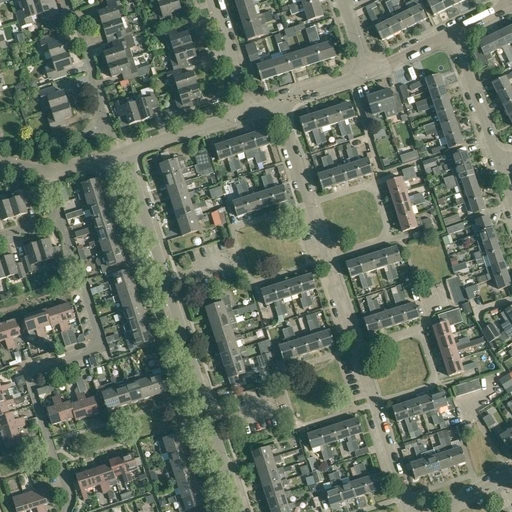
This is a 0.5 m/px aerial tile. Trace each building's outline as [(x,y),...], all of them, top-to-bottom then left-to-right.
[(16,13),(20,27),(32,23),(30,18),(38,15),(32,0),(29,0),(20,3),(22,11),(16,13)] [(32,0),(38,15),(45,13),(47,19),(58,15),(54,1),(47,3),(46,0),(32,0)] [(98,12),(102,25),(121,19),(117,6),(120,5),(118,0),(114,0),(106,3),(108,9),(98,12)] [(158,16),(161,23),(173,19),(171,13),(181,9),(178,0),(167,0),(158,3),(162,15),(158,16)] [(235,0),(239,10),(254,5),(252,0),(235,0)] [(397,17),(404,30),(415,25),(408,11),(402,15),(400,10),(395,0),(392,0),(390,1),(395,12),(397,17)] [(431,0),(427,2),(433,16),(445,10),(439,0),(431,0)] [(439,0),(445,10),(456,5),(453,0),(439,0)] [(319,1),(304,6),(306,11),(309,21),(324,16),(319,1)] [(385,3),(391,15),(395,12),(390,1),(385,3)] [(365,8),(373,24),(378,21),(372,9),(377,7),(375,3),(365,8)] [(254,5),(239,10),(244,25),(259,21),(257,16),(254,5)] [(408,11),(415,25),(426,19),(420,6),(415,8),(408,11)] [(124,17),(121,19),(102,25),(106,37),(116,34),(118,40),(132,36),(133,36),(129,25),(127,26),(124,17)] [(244,25),(248,41),(263,36),(261,26),(265,25),(264,24),(273,21),(271,17),(263,19),(259,21),(244,25)] [(397,17),(386,22),(393,36),(404,30),(397,17)] [(393,36),(386,22),(380,25),(375,27),(375,28),(382,41),(393,36)] [(305,29),(307,35),(312,34),(317,32),(315,27),(305,29)] [(511,28),(511,27),(500,32),(507,46),(509,44),(511,43),(511,28)] [(169,38),(173,51),(192,44),(188,32),(178,35),(175,29),(164,32),(166,39),(169,38)] [(489,37),(496,51),(504,47),(506,51),(504,52),(509,63),(511,62),(511,57),(509,50),(507,46),(500,32),(489,37)] [(104,53),(108,65),(132,57),(130,49),(135,47),(132,36),(118,40),(112,42),(114,49),(104,53)] [(50,52),(52,58),(68,53),(64,41),(56,44),(54,37),(50,38),(45,40),(40,41),(44,54),(50,52)] [(488,65),(491,72),(497,69),(492,59),(490,54),(496,51),(489,37),(478,42),(480,48),(472,52),(481,69),(488,65)] [(145,39),(137,40),(137,48),(146,47),(145,39)] [(321,45),(316,47),(319,55),(321,62),(336,57),(331,42),(321,45)] [(246,46),(247,52),(257,48),(255,43),(246,46)] [(169,60),(173,72),(180,70),(180,69),(188,67),(186,60),(196,57),(192,44),(173,51),(176,58),(169,60)] [(319,55),(316,47),(301,52),(306,67),(321,62),(319,55)] [(259,54),(257,48),(247,52),(249,57),(259,54)] [(287,57),(292,72),(306,67),(301,52),(289,56),(287,57)] [(50,73),(52,79),(67,75),(64,68),(72,65),(68,53),(52,58),(56,71),(50,73)] [(255,61),(256,64),(261,62),(259,54),(249,57),(251,62),(255,61)] [(132,57),(108,65),(112,78),(122,74),(124,81),(138,76),(135,65),(132,57)] [(272,61),(277,76),(292,72),(287,57),(281,59),(272,61)] [(257,66),(262,81),(277,76),(272,61),(257,66)] [(175,83),(178,91),(197,85),(193,72),(182,76),(180,69),(180,70),(173,72),(166,74),(169,84),(175,83)] [(439,74),(425,79),(427,84),(429,91),(443,86),(439,74)] [(505,76),(492,83),(498,94),(511,88),(508,81),(505,76)] [(37,88),(35,81),(28,83),(30,90),(37,88)] [(420,81),(409,86),(412,92),(423,86),(420,81)] [(398,87),(403,99),(409,97),(404,84),(398,87)] [(15,88),(17,95),(27,92),(24,85),(15,88)] [(175,101),(179,112),(193,107),(190,101),(201,97),(197,85),(178,91),(181,99),(175,101)] [(427,99),(415,104),(417,108),(428,104),(433,103),(447,98),(443,86),(429,91),(431,98),(427,99)] [(49,104),(51,110),(68,104),(64,92),(56,94),(54,88),(40,93),(44,105),(49,104)] [(498,94),(503,105),(511,100),(511,89),(511,88),(498,94)] [(378,92),(384,112),(396,109),(397,114),(403,112),(399,98),(393,100),(390,91),(387,92),(386,89),(378,92)] [(365,109),(369,123),(375,121),(374,116),(384,112),(378,92),(370,95),(371,97),(367,98),(370,108),(365,109)] [(135,102),(142,122),(154,118),(151,107),(157,105),(153,93),(147,95),(148,98),(135,102)] [(126,115),(129,126),(142,122),(135,102),(134,97),(114,103),(119,117),(126,115)] [(447,98),(433,103),(435,108),(437,114),(451,109),(447,98)] [(511,100),(503,105),(509,116),(511,114),(511,100)] [(355,118),(351,103),(338,107),(342,122),(347,120),(355,118)] [(50,124),(52,131),(66,126),(64,119),(72,117),(68,104),(51,110),(55,122),(50,124)] [(428,104),(417,108),(419,113),(430,109),(428,104)] [(342,122),(338,107),(325,111),(330,126),(340,122),(342,122)] [(160,112),(163,120),(172,116),(170,109),(160,112)] [(451,109),(437,114),(440,123),(441,126),(455,121),(451,109)] [(330,126),(325,111),(312,115),(317,130),(320,129),(330,126)] [(317,130),(312,115),(300,119),(304,134),(314,131),(317,130)] [(443,131),(445,137),(459,132),(455,121),(441,126),(437,127),(425,132),(426,136),(438,133),(443,131)] [(435,122),(423,127),(425,132),(437,127),(435,122)] [(347,136),(344,126),(339,128),(342,137),(347,136)] [(266,130),(254,134),(258,149),(270,145),(266,130)] [(459,132),(445,137),(448,144),(450,149),(464,144),(459,132)] [(254,134),(241,138),(245,153),(252,151),(253,155),(254,155),(257,165),(262,163),(260,154),(258,149),(254,134)] [(232,157),(235,156),(245,153),(241,138),(228,142),(232,157)] [(352,149),(355,158),(359,157),(356,147),(363,145),(361,138),(349,142),(352,149)] [(232,157),(228,142),(215,147),(220,161),(229,158),(232,157)] [(443,146),(431,150),(433,156),(445,151),(443,146)] [(400,156),(402,164),(419,158),(416,151),(400,156)] [(445,172),(451,170),(456,168),(456,169),(470,164),(466,152),(453,157),(455,162),(443,166),(445,172)] [(194,157),(197,166),(209,162),(207,153),(194,157)] [(422,162),(427,178),(433,176),(431,172),(430,168),(437,166),(434,158),(422,162)] [(160,165),(163,177),(182,171),(181,170),(178,159),(160,165)] [(356,163),(361,178),(373,174),(368,159),(358,162),(356,163)] [(197,166),(199,172),(211,168),(209,162),(197,166)] [(237,171),(234,162),(228,164),(231,172),(237,171)] [(343,167),(348,182),(361,178),(356,163),(353,164),(343,167)] [(443,179),(445,185),(474,175),(470,164),(456,169),(456,168),(451,170),(453,176),(443,179)] [(330,171),(335,186),(348,182),(343,167),(333,170),(330,171)] [(387,182),(391,195),(406,190),(403,182),(417,178),(419,177),(416,167),(413,167),(401,170),(403,177),(401,177),(402,178),(387,182)] [(185,183),(185,182),(183,175),(189,173),(187,169),(187,168),(181,170),(182,171),(163,177),(167,189),(185,183)] [(330,171),(328,172),(317,175),(322,190),(335,186),(330,171)] [(271,191),(276,205),(288,201),(284,187),(275,189),(271,175),(266,176),(269,186),(271,191)] [(474,175),(445,185),(447,190),(458,187),(460,192),(465,190),(465,191),(478,186),(474,175)] [(86,197),(103,191),(99,179),(82,184),(84,193),(78,195),(80,200),(86,198),(86,197)] [(191,180),(185,182),(185,183),(167,189),(171,200),(189,195),(188,194),(188,193),(189,193),(187,187),(192,185),(191,181),(191,180)] [(241,184),(244,194),(249,192),(245,183),(244,180),(240,181),(241,184)] [(457,206),(464,204),(482,197),(478,186),(465,191),(465,190),(459,192),(461,198),(455,200),(457,206)] [(211,190),(214,199),(223,196),(220,188),(211,190)] [(21,197),(9,201),(15,217),(27,213),(24,206),(31,203),(26,189),(19,191),(21,197)] [(395,207),(410,203),(409,200),(406,190),(391,195),(395,207)] [(89,208),(107,203),(103,191),(86,197),(86,198),(88,204),(82,206),(84,212),(90,210),(89,208)] [(258,195),(263,209),(276,205),(271,191),(265,192),(258,195)] [(192,205),(190,199),(196,197),(196,196),(194,192),(188,194),(189,195),(171,200),(175,212),(192,206),(192,205)] [(60,197),(61,200),(62,203),(63,203),(69,201),(67,195),(60,197)] [(245,199),(250,213),(263,209),(258,195),(250,197),(245,199)] [(0,197),(0,214),(2,221),(15,217),(9,201),(2,203),(0,198),(0,197)] [(464,204),(468,215),(473,213),(473,214),(486,209),(482,197),(464,204)] [(245,199),(244,199),(233,203),(237,217),(250,213),(245,199)] [(175,212),(178,224),(196,218),(196,216),(194,210),(200,209),(200,208),(206,206),(205,201),(198,203),(193,205),(192,205),(192,206),(175,212)] [(93,220),(111,215),(107,203),(89,208),(90,210),(92,216),(86,218),(88,224),(94,222),(93,220)] [(395,207),(399,220),(413,215),(410,205),(410,203),(395,207)] [(66,215),(68,221),(83,215),(81,210),(66,215)] [(223,212),(218,214),(218,212),(211,214),(216,227),(227,223),(223,212)] [(443,220),(445,226),(461,221),(459,214),(443,220)] [(97,232),(114,226),(111,215),(93,220),(94,222),(96,228),(90,230),(88,230),(88,229),(75,233),(76,239),(91,234),(92,235),(97,233),(97,232)] [(178,224),(182,236),(201,230),(198,222),(204,220),(202,215),(196,217),(196,216),(196,218),(178,224)] [(399,220),(403,232),(417,228),(418,232),(412,234),(414,239),(434,233),(430,218),(421,221),(420,218),(415,220),(413,215),(399,220)] [(474,235),(492,229),(488,217),(476,221),(477,224),(471,225),(473,230),(472,230),(474,235)] [(446,229),(448,235),(464,230),(462,223),(446,229)] [(101,243),(118,238),(114,226),(97,232),(97,233),(100,240),(94,242),(95,245),(95,246),(101,245),(101,243)] [(478,246),(496,239),(492,229),(474,235),(461,239),(463,244),(470,242),(470,243),(476,240),(478,246)] [(105,255),(122,250),(118,238),(101,243),(101,245),(103,251),(97,253),(99,258),(105,257),(105,255)] [(37,243),(43,262),(49,260),(51,266),(58,264),(59,269),(64,268),(62,262),(64,261),(59,247),(52,249),(49,239),(37,243)] [(475,259),(500,251),(496,239),(478,246),(480,251),(473,254),(475,259)] [(20,259),(22,262),(26,274),(38,270),(36,264),(43,262),(37,243),(24,247),(27,257),(20,259)] [(397,247),(384,251),(389,266),(391,266),(402,262),(397,247)] [(100,266),(103,274),(126,266),(125,262),(126,261),(122,250),(105,255),(105,257),(99,258),(96,260),(96,261),(97,266),(99,266),(100,266)] [(384,251),(372,255),(376,270),(386,267),(389,266),(384,251)] [(491,266),(504,262),(500,251),(475,259),(478,265),(484,263),(486,268),(491,266)] [(359,259),(364,274),(366,274),(376,270),(372,255),(359,259)] [(0,259),(0,260),(6,278),(12,276),(14,282),(27,278),(26,274),(22,262),(15,265),(13,256),(0,259)] [(364,274),(359,259),(346,263),(351,278),(361,275),(364,274)] [(479,284),(495,278),(508,274),(504,262),(491,266),(493,272),(477,278),(479,284)] [(111,291),(117,289),(117,287),(135,282),(131,270),(113,275),(115,284),(109,286),(111,291)] [(495,278),(499,290),(511,285),(508,274),(495,278)] [(312,275),(300,278),(304,293),(306,293),(317,289),(312,275)] [(460,276),(448,280),(450,285),(461,281),(460,276)] [(300,278),(287,283),(292,297),(300,295),(304,293),(300,278)] [(463,287),(461,281),(450,285),(452,290),(463,287)] [(117,289),(119,296),(113,298),(114,301),(114,303),(121,301),(120,299),(138,294),(135,282),(117,287),(117,289)] [(287,283),(274,287),(279,302),(281,301),(292,297),(287,283)] [(469,300),(469,301),(475,298),(473,293),(478,291),(476,285),(465,289),(466,291),(468,297),(469,300)] [(397,293),(407,323),(420,319),(415,304),(407,306),(402,292),(400,286),(395,287),(397,293)] [(279,302),(274,287),(261,291),(266,306),(273,303),(279,302)] [(465,292),(463,287),(452,290),(454,295),(465,292)] [(465,292),(454,295),(455,301),(467,297),(465,292)] [(389,312),(394,327),(407,323),(397,293),(392,295),(397,309),(389,312)] [(124,311),(142,305),(138,294),(120,299),(121,301),(123,308),(117,310),(118,314),(124,313),(124,311)] [(206,309),(209,320),(227,314),(227,313),(232,311),(230,305),(231,305),(230,300),(229,300),(228,295),(220,297),(222,303),(206,309)] [(364,320),(369,335),(381,331),(376,316),(375,311),(372,302),(371,298),(370,298),(370,296),(365,298),(367,303),(372,317),(364,320)] [(467,297),(455,301),(457,306),(469,302),(467,297)] [(372,302),(375,311),(380,310),(377,300),(372,302)] [(58,307),(71,345),(77,343),(73,329),(70,330),(68,322),(75,319),(70,304),(58,307)] [(461,306),(464,315),(471,313),(468,304),(461,306)] [(128,323),(145,317),(142,305),(124,311),(124,313),(118,314),(120,321),(122,326),(123,325),(128,324),(128,323)] [(505,333),(511,328),(511,305),(503,311),(500,314),(505,323),(500,326),(505,333)] [(61,333),(65,347),(71,345),(58,307),(47,311),(51,326),(51,327),(59,324),(62,332),(61,333)] [(458,309),(448,312),(451,321),(452,321),(454,325),(463,322),(458,309)] [(47,311),(47,310),(35,314),(43,338),(47,337),(44,328),(51,326),(47,311)] [(227,314),(209,320),(213,332),(231,326),(231,325),(231,324),(237,323),(235,316),(238,315),(236,310),(233,311),(232,311),(227,313),(227,314)] [(381,331),(394,327),(389,312),(379,315),(376,316),(381,331)] [(316,313),(310,315),(312,320),(313,320),(316,330),(321,329),(316,313)] [(43,338),(35,314),(24,317),(29,333),(36,331),(39,339),(39,340),(41,345),(44,344),(43,338)] [(149,329),(145,317),(128,323),(128,324),(123,325),(126,333),(124,333),(126,338),(131,336),(131,334),(149,329)] [(16,320),(4,324),(12,348),(16,347),(13,338),(21,336),(16,320)] [(305,339),(310,354),(322,350),(318,335),(316,330),(313,320),(312,320),(307,322),(312,337),(305,339)] [(433,327),(437,340),(452,335),(449,327),(447,322),(440,324),(433,327)] [(213,332),(217,344),(235,338),(234,337),(235,337),(234,336),(232,330),(238,328),(237,323),(231,324),(231,325),(231,326),(213,332)] [(492,323),(481,331),(489,343),(492,341),(501,335),(492,323)] [(4,324),(0,325),(0,342),(5,341),(8,350),(12,348),(4,324)] [(279,347),(284,362),(297,358),(292,343),(291,338),(288,329),(288,328),(285,329),(282,330),(286,345),(279,347)] [(153,341),(149,329),(131,334),(131,336),(126,338),(129,350),(137,347),(137,346),(153,341)] [(318,335),(322,350),(335,346),(330,331),(322,334),(318,335)] [(105,338),(108,344),(119,340),(117,334),(105,338)] [(217,344),(221,356),(239,350),(238,349),(238,348),(236,342),(242,340),(240,334),(234,336),(235,337),(234,337),(235,338),(217,344)] [(441,352),(455,347),(454,344),(452,335),(437,340),(441,352)] [(292,343),(297,358),(310,354),(305,339),(294,342),(292,343)] [(239,350),(221,356),(225,367),(242,362),(242,360),(240,353),(246,352),(244,346),(238,348),(238,349),(239,350)] [(455,347),(441,352),(445,364),(459,360),(457,352),(461,351),(460,346),(455,347)] [(142,352),(145,360),(157,356),(154,348),(142,352)] [(274,364),(270,352),(263,355),(267,367),(274,364)] [(242,362),(225,367),(229,379),(253,371),(250,363),(248,358),(242,360),(242,362)] [(459,360),(445,364),(449,377),(463,372),(459,360)] [(474,377),(482,375),(480,369),(473,371),(474,377)] [(150,378),(155,396),(167,392),(162,375),(153,377),(151,370),(146,372),(148,379),(150,378)] [(108,411),(120,407),(115,389),(113,390),(111,383),(101,386),(97,374),(91,376),(98,396),(103,394),(108,411)] [(138,382),(143,400),(155,396),(150,378),(148,379),(142,381),(140,374),(134,376),(136,382),(138,382)] [(511,378),(509,374),(499,380),(505,390),(511,385),(511,378)] [(25,383),(23,375),(15,378),(18,385),(25,383)] [(79,392),(87,417),(99,414),(94,397),(86,400),(84,392),(86,391),(82,377),(75,379),(79,392)] [(115,389),(120,407),(132,403),(126,385),(124,386),(123,382),(117,384),(115,377),(110,379),(112,383),(111,383),(113,390),(115,389)] [(126,385),(132,403),(143,400),(138,382),(136,382),(130,384),(128,378),(122,380),(123,382),(124,386),(126,385)] [(472,381),(476,391),(481,389),(478,379),(472,381)] [(476,391),(472,381),(467,382),(471,392),(476,391)] [(467,382),(462,384),(466,394),(471,392),(467,382)] [(0,391),(7,389),(8,390),(11,388),(16,386),(15,383),(1,387),(0,384),(0,391)] [(462,384),(457,386),(461,396),(466,394),(462,384)] [(461,396),(457,386),(452,387),(455,397),(461,396)] [(0,391),(0,404),(20,398),(19,394),(10,397),(8,390),(7,389),(0,391)] [(443,391),(431,395),(435,410),(437,415),(440,424),(438,424),(440,430),(450,427),(448,420),(444,422),(439,409),(447,406),(448,411),(454,409),(450,398),(446,399),(443,391)] [(75,418),(76,421),(87,417),(79,392),(76,394),(79,402),(71,405),(75,418)] [(56,397),(64,422),(75,418),(71,405),(70,402),(62,404),(59,395),(56,397)] [(418,399),(423,414),(432,411),(435,410),(431,395),(418,399)] [(0,416),(9,414),(7,406),(15,404),(17,405),(23,403),(25,401),(23,397),(20,398),(0,404),(0,416)] [(64,422),(56,397),(52,398),(54,407),(47,409),(52,425),(64,422)] [(405,403),(414,432),(419,431),(416,421),(419,420),(417,416),(423,414),(418,399),(405,403)] [(410,433),(412,439),(416,438),(414,432),(405,403),(393,407),(397,422),(404,420),(409,434),(410,433)] [(0,416),(0,429),(24,422),(23,418),(14,420),(12,413),(9,414),(0,416)] [(482,419),(488,428),(495,424),(490,414),(482,419)] [(358,420),(345,424),(350,438),(352,437),(363,434),(358,420)] [(0,429),(6,448),(22,443),(17,428),(26,425),(24,422),(0,429)] [(345,424),(333,428),(337,442),(347,439),(350,438),(345,424)] [(461,428),(463,434),(475,431),(473,424),(461,428)] [(460,426),(453,428),(457,441),(458,443),(464,440),(460,426)] [(320,432),(325,446),(327,445),(330,445),(337,442),(333,428),(320,432)] [(500,437),(508,449),(511,446),(511,432),(511,430),(500,437)] [(325,446),(320,432),(307,436),(312,450),(322,447),(325,446)] [(442,433),(453,467),(466,462),(461,448),(460,448),(458,443),(457,441),(451,444),(447,432),(442,433)] [(436,456),(441,470),(453,467),(442,433),(437,435),(443,454),(436,456)] [(167,452),(184,446),(180,434),(162,440),(165,448),(159,450),(161,455),(164,454),(167,453),(167,452)] [(428,474),(419,445),(418,446),(416,440),(403,444),(405,450),(413,447),(418,462),(410,464),(415,479),(428,474)] [(359,450),(356,441),(351,442),(354,451),(356,457),(369,453),(367,447),(359,450)] [(274,460),(273,457),(271,451),(278,449),(276,444),(269,447),(269,448),(252,453),(256,465),(274,460)] [(423,444),(419,445),(428,474),(441,470),(436,456),(428,458),(423,444)] [(170,464),(188,458),(184,446),(167,452),(167,453),(164,454),(167,460),(163,461),(165,467),(171,465),(170,464)] [(133,453),(121,457),(129,482),(133,481),(130,472),(138,470),(133,453)] [(279,455),(273,457),(274,460),(256,465),(260,477),(278,471),(277,469),(275,463),(281,461),(280,458),(279,455)] [(110,461),(111,464),(115,477),(122,475),(125,483),(124,484),(126,489),(130,488),(129,482),(121,457),(110,461)] [(174,475),(192,470),(188,458),(170,464),(171,465),(170,465),(172,471),(167,473),(168,478),(175,477),(174,475)] [(308,460),(312,473),(318,471),(314,458),(308,460)] [(111,464),(99,468),(107,493),(109,500),(113,499),(114,497),(113,492),(111,492),(110,487),(116,485),(115,481),(116,480),(115,477),(111,464)] [(362,474),(358,465),(353,466),(356,476),(362,474)] [(278,471),(260,477),(264,489),(281,483),(281,481),(279,475),(285,473),(283,469),(283,467),(277,469),(278,471)] [(99,468),(88,472),(93,488),(101,485),(103,494),(107,493),(99,468)] [(149,472),(152,483),(158,481),(155,470),(149,472)] [(178,487),(196,481),(192,470),(174,475),(175,477),(174,477),(176,483),(170,485),(172,490),(178,488),(178,487)] [(312,473),(316,484),(322,482),(318,471),(312,473)] [(76,475),(85,500),(89,499),(86,490),(93,488),(88,472),(76,475)] [(333,473),(343,502),(355,498),(351,484),(343,486),(341,480),(341,481),(338,472),(333,473)] [(325,492),(330,506),(343,502),(333,473),(328,475),(333,489),(325,492)] [(363,480),(368,494),(381,490),(376,475),(363,480)] [(264,489),(267,500),(285,494),(285,493),(283,486),(288,484),(288,483),(286,479),(281,481),(281,483),(264,489)] [(351,484),(355,498),(368,494),(363,480),(351,484)] [(172,503),(182,500),(182,499),(199,493),(196,481),(178,487),(178,488),(180,495),(174,497),(170,498),(172,503)] [(48,487),(36,491),(42,511),(47,511),(45,506),(53,503),(48,487)] [(24,495),(29,511),(37,508),(38,511),(42,511),(36,491),(24,495)] [(285,494),(267,500),(271,511),(289,506),(288,504),(286,498),(292,496),(291,493),(290,491),(285,493),(285,494)] [(178,508),(179,511),(185,511),(187,511),(186,510),(203,505),(199,493),(182,499),(182,500),(184,506),(178,508)] [(13,498),(17,511),(25,511),(29,511),(24,495),(13,498)] [(314,508),(320,507),(317,497),(311,499),(314,508)] [(294,502),(288,504),(289,506),(271,511),(290,511),(290,510),(296,508),(294,502)]
